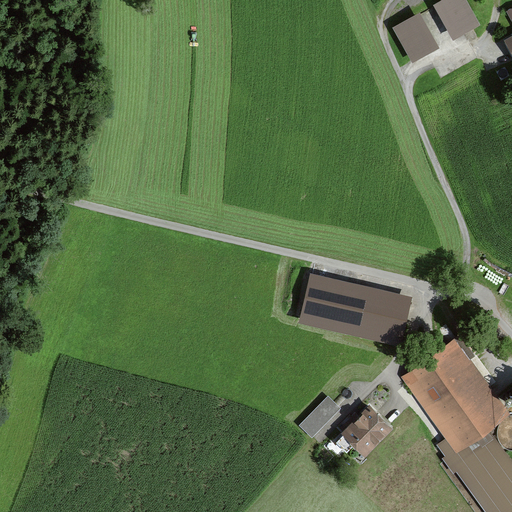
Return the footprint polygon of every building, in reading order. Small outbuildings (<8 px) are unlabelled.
[(460,0),(443,0),(392,29),(409,60),(474,23),(460,0)] [(511,35),(503,41),(511,57),(511,35)] [(413,298),(310,275),(300,323),(403,346),(413,298)] [(486,511),(511,511),(511,459),(491,432),(511,416),(455,340),(402,377),(445,438),(436,445),(445,456),(441,459),(453,475),(456,472),(486,511)] [(329,396),(299,426),(312,439),(341,408),(329,396)] [(394,429),(370,405),(341,434),(364,458),(394,429)]
